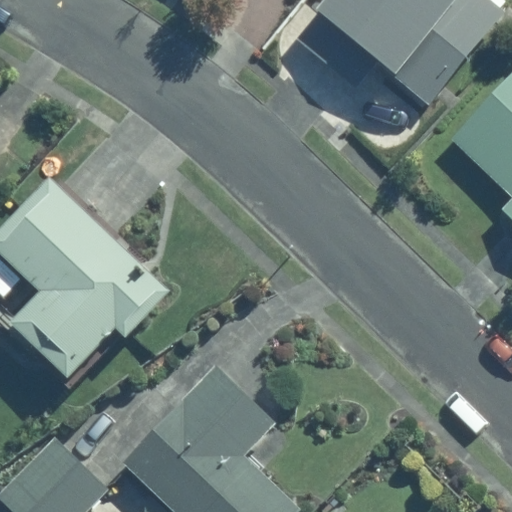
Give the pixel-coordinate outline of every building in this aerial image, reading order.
[(336,0),(302,46),(359,90),(381,62),(440,107),(477,59),(511,13),(511,3),(507,0),(336,0)] [(511,80),(454,138),(511,196),(511,211),(508,215),(511,219),(511,80)] [(58,184),(0,244),(0,254),(46,299),(17,330),(75,384),(121,336),(130,344),(176,297),(58,184)] [(303,511),(248,459),(278,429),(224,377),(130,473),(170,511),(303,511)] [(13,511),(81,511),(103,489),(54,445),(3,502),(13,511)]
